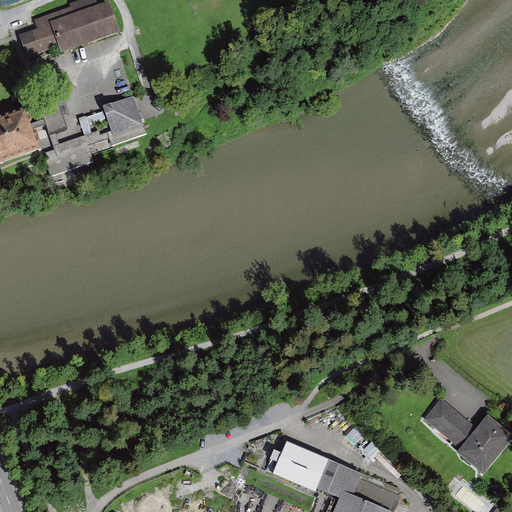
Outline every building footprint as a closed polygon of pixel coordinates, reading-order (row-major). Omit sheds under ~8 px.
[(40,30),(24,36),(32,57),(67,45),(70,53),(123,34),(112,3),(101,7),(98,0),(87,0),(72,6),(73,8),(37,21),(40,30)] [(31,109),(0,119),(0,163),(49,148),(58,174),(94,162),(91,154),(148,134),(136,96),(103,107),(111,131),(100,134),(99,130),(59,144),(53,125),(39,130),(31,109)] [(476,427),(441,398),(423,421),(487,472),(511,441),(511,435),(486,415),(476,427)] [(348,438),(356,445),(365,434),(357,427),(348,438)] [(362,475),(362,476),(286,445),(273,478),(316,496),(318,491),(340,501),(334,511),(394,511),(403,492),(362,475)]
